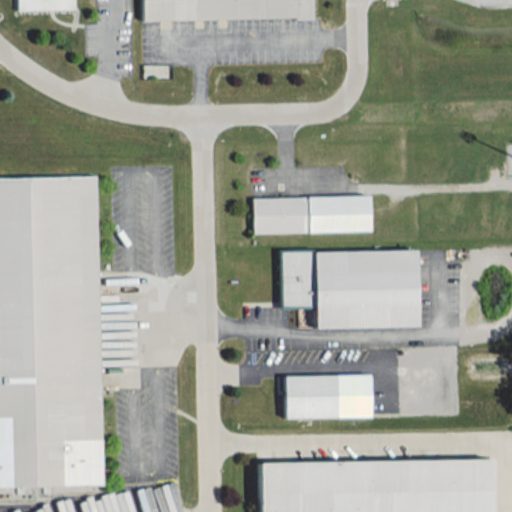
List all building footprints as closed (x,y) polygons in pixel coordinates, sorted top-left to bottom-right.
[(71,0),(15,0),(15,9),(72,8),(71,0)] [(140,0),(311,0),(312,18),(293,18),(293,16),(140,20),(140,0)] [(0,486),(100,484),(94,174),(0,175),(0,486)] [(250,197),(366,194),(367,230),(250,233),(250,197)] [(278,251),(413,249),(415,325),(313,326),(312,304),(279,305),(278,251)] [(281,375),(282,418),(367,416),(366,374),(281,375)] [(256,511),(256,462),(488,457),(489,511),(256,511)]
